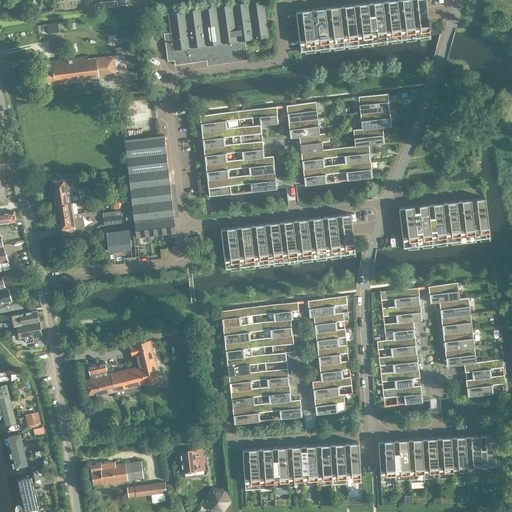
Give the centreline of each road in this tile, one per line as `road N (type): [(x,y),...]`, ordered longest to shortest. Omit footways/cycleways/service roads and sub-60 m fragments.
road 1 (residential): [(289,4),(278,5),(284,60),(168,75),(185,225)]
road 2 (residential): [(389,202),(373,235),(364,288),(370,432)]
road 3 (unclassified): [(77,511),(43,282)]
road 4 (residential): [(209,307),(223,434),(233,446),(312,438)]
road 5 (residential): [(457,0),(389,202)]
road 6 (unclassified): [(43,282),(0,75)]
road 7 (residential): [(185,225),(189,265),(43,282)]
road 8 (residential): [(438,427),(421,285)]
